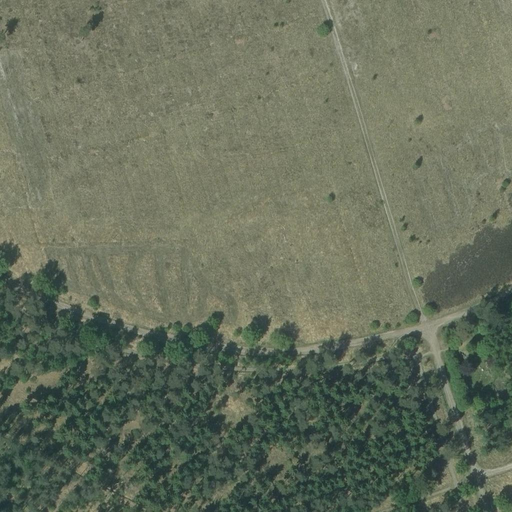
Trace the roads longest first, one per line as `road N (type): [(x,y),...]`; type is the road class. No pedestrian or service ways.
road 1 (track): [(0,276),(74,311),(184,344),(255,353),(324,350),(426,329)]
road 2 (track): [(426,329),(322,0)]
road 3 (track): [(479,479),(426,329)]
